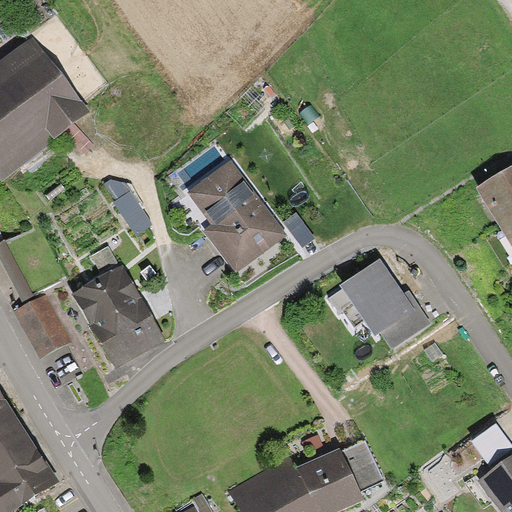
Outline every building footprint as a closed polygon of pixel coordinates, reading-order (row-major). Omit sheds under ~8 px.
[(0,178),(3,182),(90,114),(34,39),(0,64),(0,178)] [(211,228),(205,232),(235,274),(287,237),(231,162),(187,194),(211,228)] [(511,169),(510,171),(479,191),(511,243),(511,169)] [(113,181),(105,185),(116,202),(113,204),(136,239),(154,227),(125,183),(113,181)] [(38,225),(0,245),(0,258),(22,300),(66,277),(38,225)] [(381,258),(340,285),(343,289),(328,299),(339,316),(345,312),(355,328),(365,321),(376,336),(381,333),(416,310),(405,293),(381,258)] [(151,319),(122,268),(73,297),(115,370),(165,343),(151,319)] [(416,310),(381,333),(392,349),(432,323),(410,290),(405,293),(416,310)] [(71,341),(45,295),(14,313),(40,359),(71,341)] [(43,458),(0,389),(0,511),(13,511),(59,483),(43,458)] [(473,443),(494,472),(511,459),(511,445),(498,425),(473,443)] [(366,441),(341,454),(360,494),(386,481),(366,441)] [(341,454),(340,450),(298,469),(317,511),(343,511),(364,502),(360,494),(341,454)] [(317,511),(298,469),(290,455),(229,491),(240,511),(317,511)] [(511,511),(511,459),(494,472),(480,482),(501,511),(511,511)] [(222,511),(221,511),(214,511),(203,494),(193,500),(197,507),(188,511),(222,511)]
